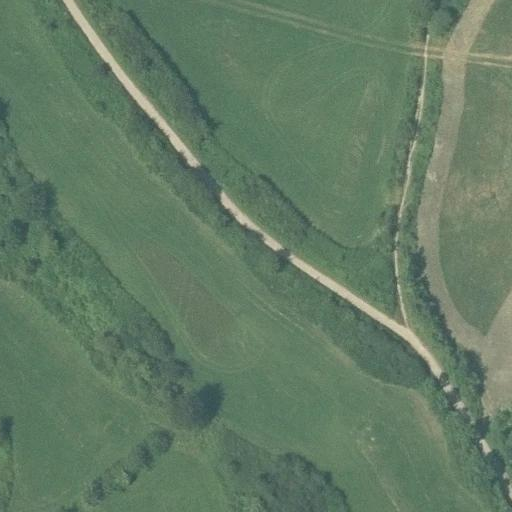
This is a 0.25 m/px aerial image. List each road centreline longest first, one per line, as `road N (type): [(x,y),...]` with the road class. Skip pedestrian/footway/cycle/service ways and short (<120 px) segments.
road 1 (track): [(66,0),(229,206),(409,336)]
road 2 (track): [(236,0),(425,51),(511,63)]
road 3 (track): [(409,336),(511,500)]
